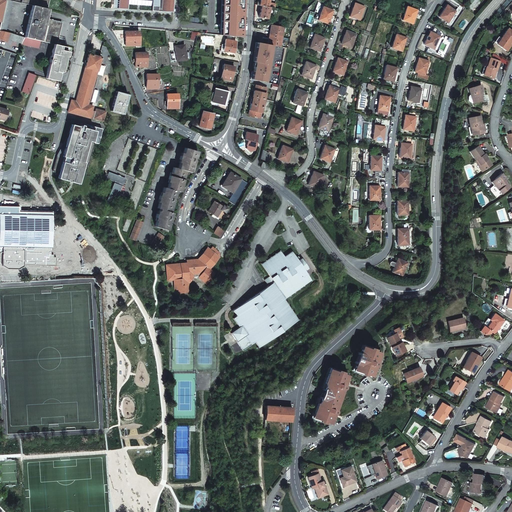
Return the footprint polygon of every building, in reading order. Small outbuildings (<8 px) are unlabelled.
[(0,31),(4,33),(7,33),(11,16),(14,1),(8,0),(6,0),(0,31)] [(34,6),(47,9),(49,0),(22,0),(22,3),(33,6),(34,6)] [(99,0),(99,8),(128,10),(128,5),(127,0),(99,0)] [(171,13),(172,0),(151,0),(151,11),(171,13)] [(222,0),(220,35),(243,37),(243,28),(241,28),(241,23),(243,23),(243,5),(242,5),(241,0),(222,0)] [(258,0),(257,6),(261,6),(269,7),(275,9),(275,3),(269,2),(269,0),(258,0)] [(362,6),(361,6),(354,3),(350,16),(360,20),(365,7),(362,6)] [(449,23),(453,16),(456,11),(447,5),(439,17),(447,22),(449,23)] [(54,44),(56,45),(61,22),(45,19),(47,9),(34,6),(33,6),(25,38),(41,41),(54,44)] [(267,19),(269,7),(261,6),(259,17),(267,19)] [(317,20),(328,24),(333,11),(322,7),(317,20)] [(402,20),(413,23),(417,10),(407,7),(402,20)] [(273,26),(271,35),(282,37),(284,29),(273,26)] [(510,42),(511,43),(511,42),(511,31),(508,28),(500,38),(497,44),(504,50),(510,42)] [(22,44),(25,38),(7,33),(4,33),(0,31),(0,40),(7,42),(8,40),(22,44)] [(341,44),(351,48),(356,34),(346,31),(341,44)] [(125,46),(141,45),(140,32),(124,32),(125,46)] [(425,45),(435,49),(440,36),(430,32),(425,45)] [(309,48),(319,52),(324,38),(314,34),(309,48)] [(282,37),(271,35),(269,45),(272,45),(280,47),(282,37)] [(392,48),(402,52),(407,38),(396,35),(392,48)] [(39,49),(41,41),(25,38),(22,44),(22,45),(39,49)] [(234,53),(236,42),(225,40),(225,45),(224,51),(234,53)] [(269,45),(256,43),(253,61),(254,62),(268,64),(272,45),(269,45)] [(54,44),(49,63),(52,64),(64,68),(65,62),(66,61),(64,60),(66,52),(68,52),(69,48),(56,45),(54,44)] [(177,62),(187,60),(185,45),(175,46),(177,62)] [(135,67),(146,67),(146,53),(135,53),(135,67)] [(104,117),(106,111),(96,108),(95,111),(92,110),(93,106),(88,104),(101,57),(89,54),(80,88),(76,101),(72,100),(69,112),(103,121),(104,117)] [(489,57),(486,66),(483,74),(492,78),(495,69),(496,70),(499,61),(489,57)] [(332,71),(343,75),(347,62),(337,58),(332,71)] [(418,73),(425,75),(430,62),(420,58),(415,72),(418,73)] [(254,62),(253,68),(254,68),(253,71),(251,71),(250,79),(265,82),(268,64),(254,62)] [(311,79),(315,65),(305,62),(300,75),(311,79)] [(56,82),(57,76),(55,76),(55,74),(56,74),(57,74),(58,73),(59,73),(60,73),(61,73),(62,73),(63,72),(63,71),(64,68),(52,64),(49,63),(45,79),(56,82)] [(221,78),(231,81),(234,67),(223,65),(221,78)] [(383,79),(394,82),(397,68),(387,65),(383,79)] [(146,88),(157,88),(157,75),(146,74),(146,88)] [(33,77),(28,75),(22,91),(28,93),(28,91),(33,77)] [(483,100),(481,95),(480,93),(482,92),(482,91),(482,90),(481,84),(468,88),(470,94),(469,95),(468,96),(469,100),(471,103),(472,103),(483,100)] [(334,103),(338,92),(342,93),(344,87),(337,85),(336,88),(329,85),(324,99),(334,103)] [(265,97),(267,88),(259,86),(257,91),(254,90),(253,96),(254,97),(265,99),(265,97)] [(408,100),(419,102),(422,89),(411,87),(408,100)] [(211,103),(224,106),(228,91),(215,88),(211,103)] [(291,103),(301,106),(306,93),(296,89),(291,103)] [(127,98),(128,98),(129,95),(117,91),(112,111),(124,114),(125,109),(124,109),(127,98)] [(167,109),(179,109),(178,94),(167,95),(167,109)] [(377,112),(388,114),(391,97),(380,95),(377,112)] [(252,104),(263,106),(265,101),(265,99),(254,97),(252,104)] [(252,115),(261,117),(263,108),(263,106),(252,104),(251,103),(250,110),(253,110),(252,115)] [(205,127),(210,128),(213,114),(202,112),(198,127),(204,128),(205,127)] [(328,131),(331,122),(334,114),(328,112),(326,115),(322,114),(317,127),(328,131)] [(415,131),(417,115),(424,116),(425,113),(418,112),(417,113),(410,112),(409,116),(406,115),(404,130),(415,131)] [(482,127),(482,125),(480,115),(468,118),(469,127),(471,126),(473,135),(485,133),(484,127),(482,127)] [(296,135),(299,125),(300,125),(302,122),(290,118),(285,131),(296,135)] [(63,168),(60,178),(78,183),(84,163),(86,156),(85,156),(90,141),(92,142),(99,144),(103,129),(92,126),(90,130),(86,128),(86,127),(81,126),(81,127),(72,125),(65,148),(63,156),(65,157),(62,168),(63,168)] [(373,139),(384,141),(386,127),(375,125),(373,139)] [(256,142),(258,135),(246,132),(244,140),(247,140),(246,145),(247,146),(246,148),(250,152),(253,150),(254,147),(256,148),(257,142),(256,142)] [(400,157),(411,159),(413,145),(402,143),(400,157)] [(319,159),(329,163),(334,149),(324,145),(319,159)] [(276,159),(287,163),(292,150),(281,146),(276,159)] [(469,151),(475,160),(476,159),(483,170),(491,164),(484,153),(483,154),(478,146),(469,151)] [(165,230),(165,229),(167,224),(166,224),(167,221),(168,222),(171,213),(169,212),(172,200),(172,198),(173,198),(175,191),(179,193),(183,180),(182,180),(183,178),(184,178),(186,172),(191,173),(195,161),(194,161),(195,158),(196,159),(198,153),(185,148),(182,157),(178,169),(173,168),(166,188),(162,187),(156,208),(158,208),(156,213),(155,213),(153,217),(155,217),(152,226),(164,230),(165,230)] [(260,159),(268,162),(270,155),(262,151),(260,159)] [(371,170),(382,171),(382,156),(371,156),(371,170)] [(476,159),(475,160),(474,160),(481,171),(483,170),(476,159)] [(399,173),(398,187),(409,188),(409,180),(410,170),(403,170),(402,173),(399,173)] [(115,197),(118,198),(125,178),(110,172),(107,178),(115,181),(108,199),(114,201),(115,197)] [(228,201),(232,203),(246,182),(230,172),(222,185),(233,192),(228,201)] [(308,185),(318,189),(323,175),(313,172),(308,185)] [(509,187),(506,183),(504,181),(505,180),(506,179),(506,178),(505,177),(502,173),(491,182),(494,185),(495,185),(496,186),(490,191),(496,198),(509,187)] [(232,203),(234,204),(247,183),(246,182),(232,203)] [(380,201),(381,190),(381,186),(370,185),(370,200),(380,201)] [(412,215),(412,210),(412,199),(404,198),(404,201),(398,200),(397,215),(412,215)] [(221,210),(225,212),(228,208),(218,202),(217,203),(214,201),(208,211),(217,216),(221,210)] [(19,269),(24,266),(24,265),(55,265),(56,258),(53,258),(53,255),(50,255),(51,215),(0,213),(0,245),(3,246),(3,252),(1,252),(1,253),(3,253),(3,266),(8,269),(19,269)] [(369,229),(380,229),(380,215),(368,215),(369,229)] [(142,222),(136,220),(130,238),(136,240),(142,222)] [(217,227),(214,233),(220,237),(224,230),(217,227)] [(408,245),(408,238),(408,228),(398,229),(397,235),(397,245),(408,245)] [(162,236),(156,232),(150,242),(155,246),(162,236)] [(180,263),(166,265),(167,280),(173,280),(175,293),(189,292),(188,283),(193,277),(198,277),(206,283),(215,273),(211,270),(212,269),(210,268),(220,257),(219,253),(212,246),(210,249),(207,247),(197,259),(186,260),(186,263),(187,265),(180,266),(180,263)] [(268,286),(232,310),(236,316),(233,318),(239,327),(231,333),(243,350),(255,342),(259,348),(299,320),(284,299),(312,280),(305,271),(309,268),(302,258),(300,259),(298,256),(296,257),(291,251),(284,256),(280,251),(261,264),(269,276),(264,280),(268,286)] [(392,272),(402,276),(407,263),(398,259),(396,263),(392,261),(391,262),(390,262),(390,263),(389,263),(389,264),(390,264),(390,265),(391,265),(394,267),(392,272)] [(495,314),(490,320),(492,321),(487,328),(491,331),(494,334),(504,320),(495,314)] [(456,330),(466,328),(463,318),(446,322),(448,331),(456,329),(456,330)] [(492,321),(490,320),(488,318),(482,326),(483,326),(480,331),(484,334),(490,333),(491,331),(487,328),(492,321)] [(387,338),(396,355),(405,351),(401,342),(399,343),(397,340),(398,339),(395,333),(387,338)] [(375,349),(370,348),(370,349),(363,347),(355,371),(362,373),(361,375),(366,376),(366,375),(372,377),(375,369),(373,369),(374,366),(375,366),(376,366),(377,366),(377,365),(378,364),(377,363),(375,362),(376,359),(378,360),(381,352),(375,350),(375,349)] [(471,352),(467,361),(469,362),(466,369),(473,372),(481,357),(471,352)] [(407,383),(423,376),(419,367),(403,374),(407,383)] [(342,396),(341,396),(342,392),(341,391),(342,388),(343,389),(344,389),(345,388),(345,387),(345,386),(345,385),(348,375),(343,373),(343,372),(338,370),(337,371),(328,368),(321,388),(323,388),(322,390),(323,390),(321,397),(320,397),(319,398),(318,398),(311,417),(320,420),(320,422),(325,424),(325,422),(331,424),(335,414),(336,414),(336,413),(337,413),(337,411),(336,411),(336,410),(335,409),(336,407),(337,407),(338,403),(340,404),(341,402),(342,399),(342,396)] [(511,371),(510,370),(505,376),(506,377),(501,385),(510,391),(511,388),(511,371)] [(455,377),(452,381),(454,382),(451,386),(449,390),(456,394),(459,389),(461,386),(463,387),(465,383),(455,377)] [(495,391),(491,399),(492,399),(487,408),(497,413),(502,404),(500,404),(505,396),(495,391)] [(442,423),(451,408),(441,402),(437,410),(439,411),(434,418),(442,423)] [(290,421),(292,407),(265,405),(264,419),(290,421)] [(482,416),(478,423),(480,424),(476,432),(485,437),(489,430),(488,429),(492,422),(482,416)] [(430,446),(435,438),(425,431),(420,438),(421,439),(418,443),(426,449),(429,445),(430,446)] [(468,458),(476,444),(466,439),(467,438),(459,434),(455,440),(463,444),(463,446),(462,449),(459,450),(461,456),(465,456),(468,458)] [(498,447),(505,450),(505,449),(508,451),(511,453),(511,441),(504,437),(498,447)] [(404,466),(414,462),(408,447),(400,451),(403,459),(401,460),(404,466)] [(377,478),(387,474),(382,460),(372,464),(377,478)] [(350,466),(343,469),(341,470),(344,478),(340,480),(342,486),(356,481),(350,466)] [(341,470),(343,469),(343,467),(335,470),(339,479),(340,479),(340,480),(344,478),(341,470)] [(323,486),(321,482),(320,482),(317,474),(311,476),(307,477),(312,489),(313,488),(315,488),(318,495),(322,493),(323,496),(327,495),(324,486),(323,486)] [(481,485),(484,485),(485,476),(476,475),(475,483),(472,483),(471,493),(480,494),(481,485)] [(447,496),(453,483),(443,479),(438,492),(447,496)] [(315,488),(313,488),(317,498),(323,496),(322,493),(318,495),(315,488)] [(399,501),(402,498),(395,492),(382,509),(385,511),(391,511),(395,507),(397,508),(401,502),(399,501)] [(473,505),(473,504),(467,502),(462,499),(456,511),(468,511),(470,509),(471,510),(473,505)] [(434,511),(438,506),(428,502),(423,511),(434,511)]
